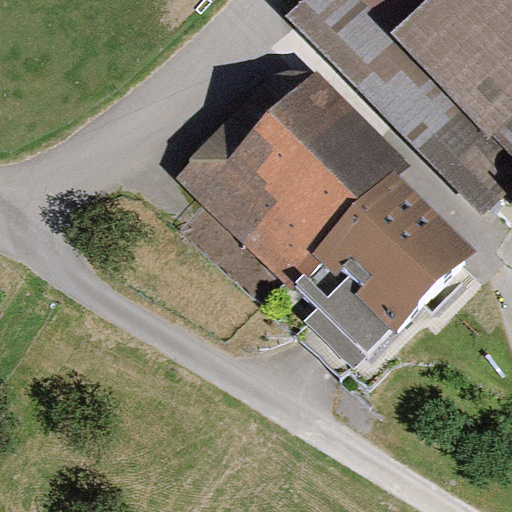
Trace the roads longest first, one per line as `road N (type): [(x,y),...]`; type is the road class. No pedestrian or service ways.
road 1 (residential): [(0,229),(309,430)]
road 2 (track): [(0,229),(254,0)]
road 3 (track): [(464,511),(309,430)]
